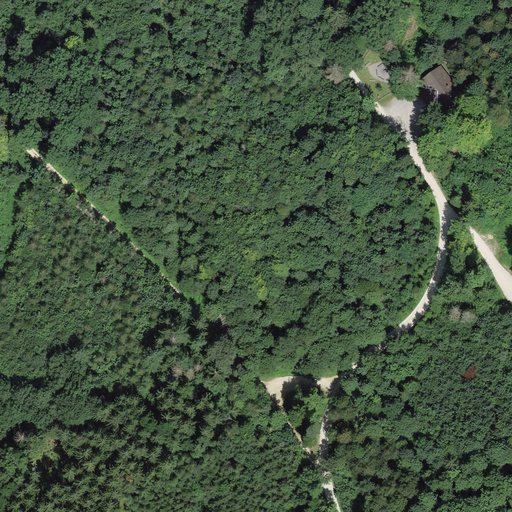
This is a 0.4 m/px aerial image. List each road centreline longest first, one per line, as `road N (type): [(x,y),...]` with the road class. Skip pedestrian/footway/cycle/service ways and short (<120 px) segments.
road 1 (track): [(328,482),(263,389),(122,235),(0,122)]
road 2 (residential): [(394,130),(435,187),(442,250),(432,290),(410,321),(342,381),(328,416),(324,445),(338,511)]
road 3 (track): [(394,130),(304,0)]
road 4 (track): [(511,282),(435,187)]
